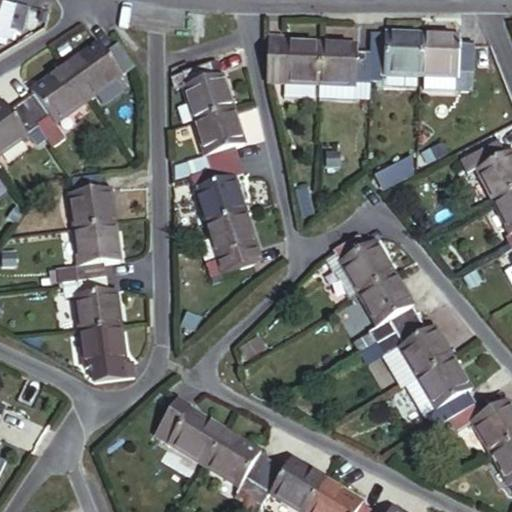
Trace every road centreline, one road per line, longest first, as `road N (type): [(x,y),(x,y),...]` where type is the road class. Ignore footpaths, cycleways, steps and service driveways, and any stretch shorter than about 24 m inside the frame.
road 1 (residential): [(158,0),(157,363),(141,390),(118,405),(85,399)]
road 2 (residential): [(461,511),(211,386),(209,360),(303,266)]
road 3 (residential): [(511,367),(372,204),(303,266)]
road 4 (residential): [(303,266),(240,0)]
road 5 (residential): [(0,78),(91,21),(100,0)]
